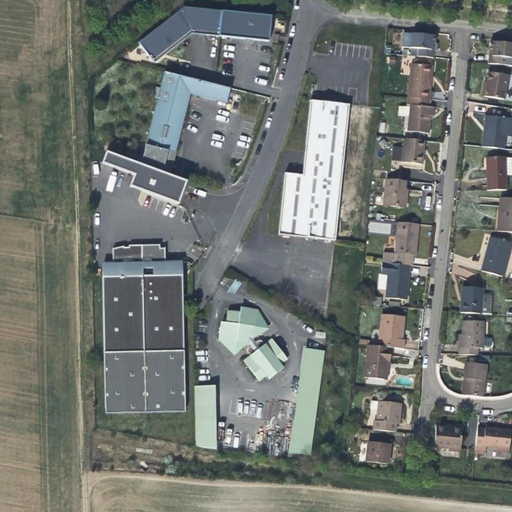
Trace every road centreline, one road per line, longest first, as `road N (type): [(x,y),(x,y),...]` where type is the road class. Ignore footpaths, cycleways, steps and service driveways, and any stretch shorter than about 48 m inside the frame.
road 1 (track): [(81,511),(69,0)]
road 2 (residential): [(463,26),(430,391)]
road 3 (residential): [(195,290),(269,142),(305,11)]
road 4 (residential): [(305,11),(463,26)]
